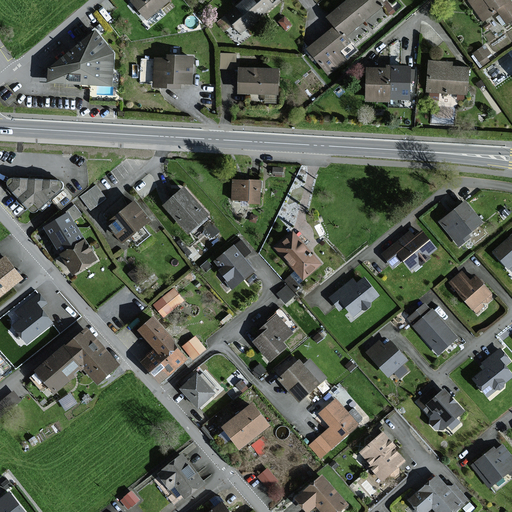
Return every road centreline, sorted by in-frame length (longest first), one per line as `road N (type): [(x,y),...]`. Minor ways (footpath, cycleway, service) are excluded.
road 1 (primary): [(0,127),(427,153)]
road 2 (residential): [(0,212),(260,511)]
road 3 (residential): [(390,328),(440,375),(511,318)]
road 4 (residential): [(96,0),(0,79)]
